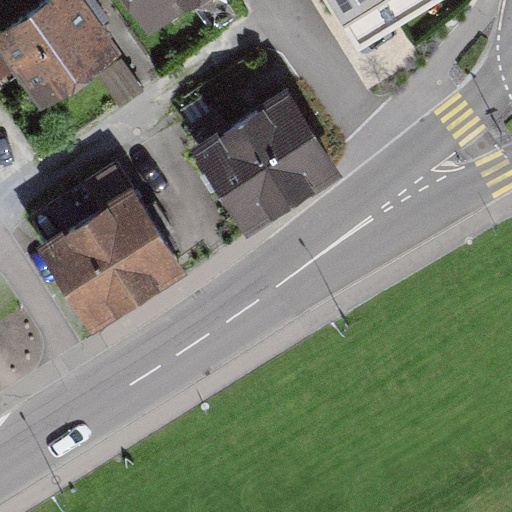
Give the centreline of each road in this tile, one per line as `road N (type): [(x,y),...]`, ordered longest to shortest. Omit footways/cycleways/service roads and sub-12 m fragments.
road 1 (secondary): [(0,469),(404,197)]
road 2 (secondary): [(511,73),(461,122),(404,197)]
